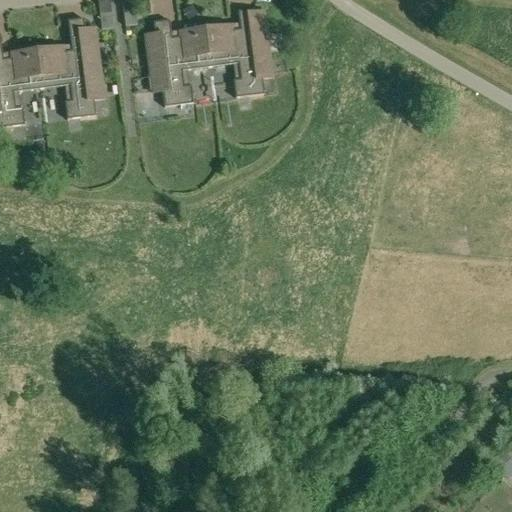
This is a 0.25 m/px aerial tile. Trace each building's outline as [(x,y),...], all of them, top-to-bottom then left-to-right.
[(133,0),(121,0),(124,15),(136,14),(133,0)] [(100,19),(112,17),(110,1),(98,3),(100,19)] [(240,81),(235,82),(233,82),(235,100),(264,96),(262,81),(273,79),(264,13),(254,14),(254,11),(238,13),(240,31),(232,32),(231,28),(219,29),(191,32),(191,33),(179,34),(180,39),(172,40),(169,22),(153,24),(155,36),(145,37),(152,94),(162,93),(164,109),(193,105),(191,87),(184,88),(182,73),(238,66),(240,81)] [(67,22),(71,48),(71,53),(63,54),(63,49),(50,51),(50,50),(23,54),(11,56),(11,60),(3,61),(0,37),(0,129),(24,127),(22,109),(15,110),(13,94),(69,87),(71,103),(64,104),(67,121),(95,118),(93,102),(104,101),(95,30),(85,31),(84,20),(67,22)] [(511,447),(493,466),(499,472),(511,459),(511,447)]
